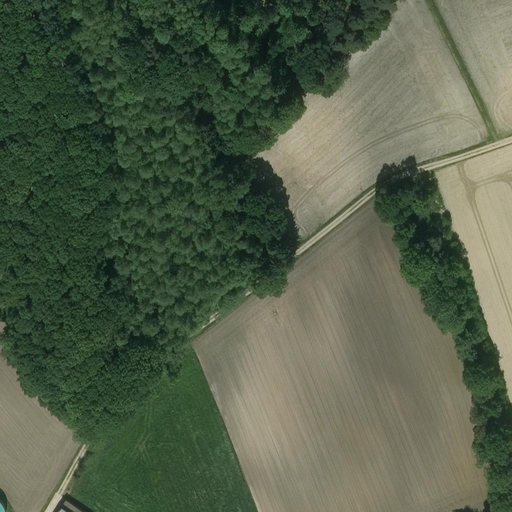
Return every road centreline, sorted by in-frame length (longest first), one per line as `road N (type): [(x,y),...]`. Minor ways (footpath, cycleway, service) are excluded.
road 1 (track): [(511,139),(380,183),(159,351),(109,417),(80,322),(79,154),(21,0)]
road 2 (track): [(497,144),(426,0)]
